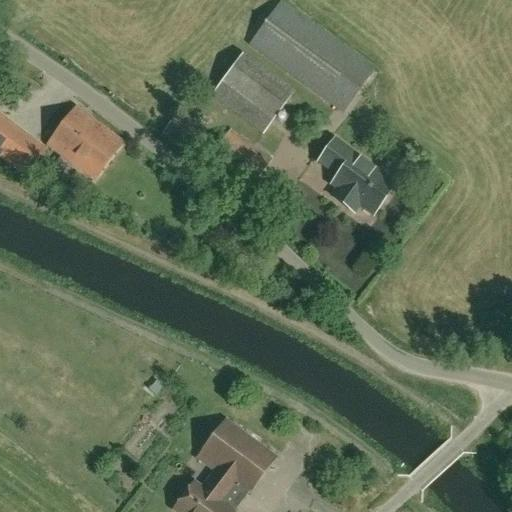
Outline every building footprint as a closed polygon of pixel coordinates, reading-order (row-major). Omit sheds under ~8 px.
[(342,115),(375,70),(281,1),(248,46),(342,115)] [(262,136),(294,93),(243,54),(210,97),(262,136)] [(76,109),(48,145),(94,180),(122,144),(76,109)] [(0,115),(0,156),(26,176),(45,151),(0,115)] [(192,152),(203,133),(174,116),(163,135),(192,152)] [(230,130),(205,166),(246,195),(271,159),(230,130)] [(396,182),(335,139),(320,160),(339,174),(333,183),(339,187),(333,195),(355,210),(360,202),(374,212),(396,182)] [(225,422),(197,460),(217,475),(204,493),(193,485),(189,490),(185,491),(177,501),(178,506),(173,511),(174,511),(235,511),(275,459),(225,422)]
